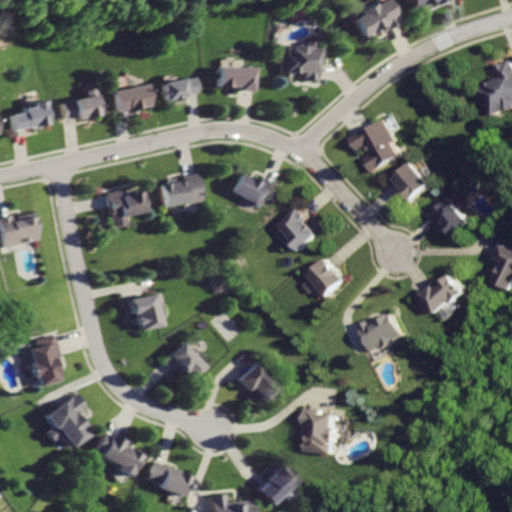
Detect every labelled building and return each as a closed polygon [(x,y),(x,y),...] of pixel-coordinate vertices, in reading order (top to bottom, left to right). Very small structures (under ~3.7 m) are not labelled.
[(377,0),(375,0),(368,6),(366,3),(351,12),(353,15),(347,20),(359,39),(379,26),(381,30),(393,23),(377,0)] [(401,0),(405,10),(427,2),(428,5),(440,0),(401,0)] [(276,46),(275,79),(289,79),(289,73),(300,73),(300,82),(315,82),(316,50),(303,50),(303,47),(276,46)] [(511,61),(511,60),(496,68),(500,75),(478,88),(493,114),(505,107),(505,110),(511,106),(511,61)] [(211,67),(211,88),(233,88),(233,91),(248,92),(249,68),(211,67)] [(157,84),(161,101),(182,97),(181,93),(193,91),(190,77),(157,84)] [(105,93),(109,112),(121,109),(121,112),(145,106),(140,85),(105,93)] [(51,106),(54,119),(67,115),(69,121),(92,115),(87,97),(51,106)] [(2,116),(5,131),(41,125),(37,103),(26,105),(26,108),(15,110),(15,114),(2,116)] [(384,119),(351,137),(359,150),(368,145),(373,153),(367,156),(376,170),(404,154),(384,119)] [(414,163),(396,180),(404,188),(401,190),(413,203),(434,183),(414,163)] [(242,172),(233,192),(264,206),(275,183),(261,176),(259,180),(242,172)] [(161,185),(166,206),(204,198),(199,173),(181,176),(182,181),(161,185)] [(105,195),(114,228),(130,224),(128,215),(146,210),(141,192),(123,196),(122,190),(105,195)] [(450,195),(431,213),(441,224),(444,222),(459,237),(475,222),(450,195)] [(302,208),(280,227),(283,230),(278,235),(288,246),(293,241),(301,250),(319,233),(308,221),(311,218),(302,208)] [(32,216),(10,221),(8,216),(0,217),(0,241),(1,246),(37,238),(32,216)] [(511,244),(507,242),(504,247),(500,257),(506,260),(498,278),(511,284),(511,244)] [(330,257),(310,275),(312,278),(304,285),(312,293),(320,286),(331,297),(350,279),(330,257)] [(457,274),(442,288),(440,286),(423,301),(434,312),(436,310),(441,315),(460,298),(462,300),(472,290),(457,274)] [(129,296),(132,313),(135,312),(138,328),(163,324),(157,291),(129,296)] [(396,315),(377,324),(375,320),(362,326),(370,341),(374,350),(406,335),(396,315)] [(27,345),(32,363),(29,364),(33,377),(37,376),(40,386),(60,380),(54,359),(60,357),(54,337),(27,345)] [(182,339),(162,361),(174,372),(177,369),(193,383),(209,365),(182,339)] [(257,361),(237,380),(248,391),(252,387),(267,403),(285,386),(275,375),(273,378),(257,361)] [(73,393),(45,415),(53,425),(47,430),(55,440),(60,435),(70,447),(87,434),(84,429),(88,426),(77,411),(84,406),(73,393)] [(307,411),(306,429),(311,429),(310,438),(308,438),(307,450),(335,453),(336,443),(340,443),(341,430),(338,430),(340,414),(324,413),(307,411)] [(103,431),(92,454),(116,465),(115,469),(130,476),(140,454),(123,446),(125,442),(103,431)] [(153,461),(147,480),(156,483),(155,487),(182,496),(189,476),(175,472),(176,469),(153,461)] [(281,464),(265,478),(267,480),(255,490),(267,503),(294,480),(281,464)] [(207,496),(208,511),(250,511),(250,506),(244,507),(243,502),(227,505),(225,493),(207,496)]
